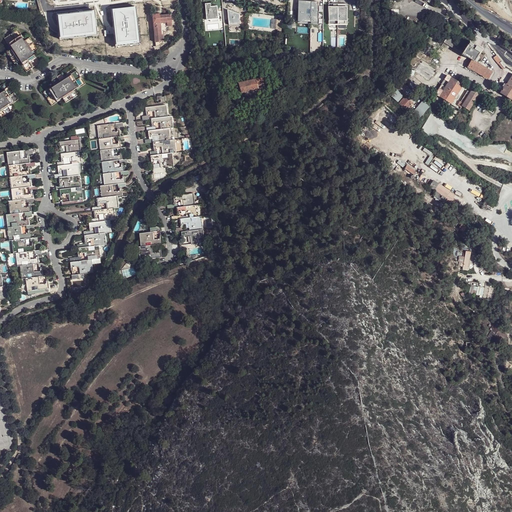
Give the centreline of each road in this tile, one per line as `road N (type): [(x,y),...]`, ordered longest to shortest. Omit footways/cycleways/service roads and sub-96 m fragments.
road 1 (residential): [(172,257),(167,224),(136,170),(127,102)]
road 2 (residential): [(127,102),(163,87),(176,70),(185,38),(181,0)]
